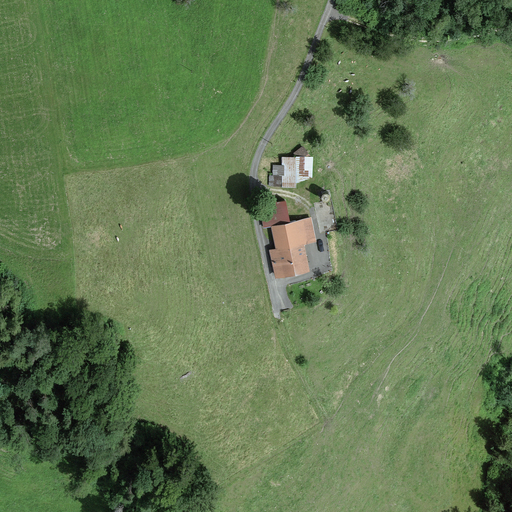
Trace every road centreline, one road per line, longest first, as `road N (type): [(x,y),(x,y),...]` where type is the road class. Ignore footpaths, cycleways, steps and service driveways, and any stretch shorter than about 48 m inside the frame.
road 1 (unclassified): [(331,0),(253,172),(268,284)]
road 2 (track): [(327,11),(430,39),(511,30)]
